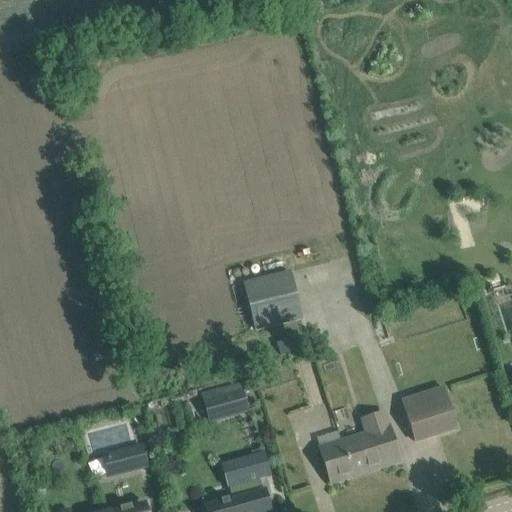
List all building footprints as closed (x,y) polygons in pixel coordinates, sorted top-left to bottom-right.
[(302,321),(290,273),(245,284),(256,332),(302,321)] [(288,341),(276,345),(281,357),(293,353),(288,341)] [(445,390),(402,401),(415,442),(457,430),(445,390)] [(247,411),(242,392),(213,400),(218,419),(247,411)] [(341,444),(320,451),(331,483),(353,476),(352,473),(376,466),(377,469),(399,462),(394,443),(389,429),(388,430),(383,415),(365,421),(369,436),(341,444)] [(118,475),(147,467),(142,448),(113,455),(118,475)] [(204,508),(205,511),(270,511),(265,491),(263,492),(260,479),(270,476),(264,455),(221,467),(227,488),(229,488),(232,500),(204,508)]
